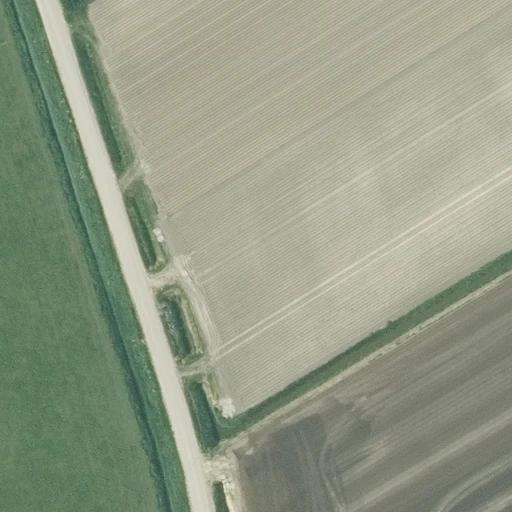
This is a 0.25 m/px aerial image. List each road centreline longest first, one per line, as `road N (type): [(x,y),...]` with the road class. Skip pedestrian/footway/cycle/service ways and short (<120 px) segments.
road 1 (unclassified): [(205,511),(198,468),(48,0)]
road 2 (track): [(511,295),(199,477)]
